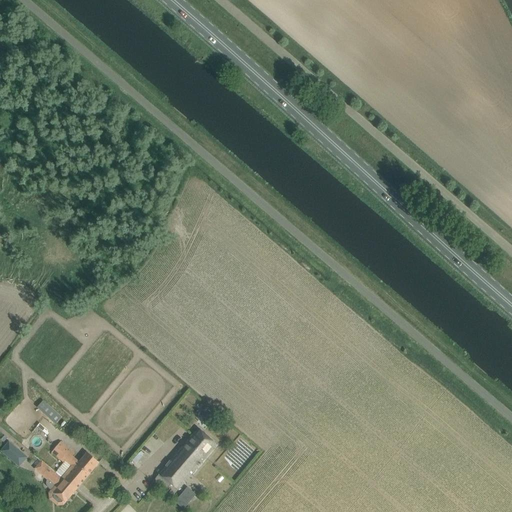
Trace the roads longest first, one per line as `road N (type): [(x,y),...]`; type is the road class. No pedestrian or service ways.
road 1 (unclassified): [(511,418),(21,0)]
road 2 (primary): [(511,304),(171,0)]
road 3 (unclassified): [(511,252),(218,0)]
